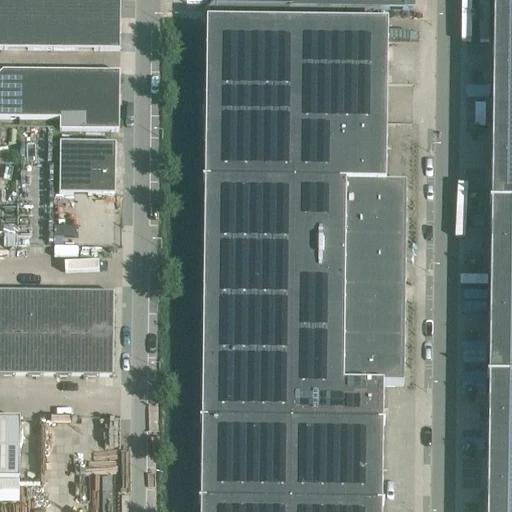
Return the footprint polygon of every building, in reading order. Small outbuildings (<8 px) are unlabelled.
[(0,0),(0,50),(119,52),(119,0),(117,0),(0,0)] [(205,0),(206,10),(284,11),(283,0),(205,0)] [(283,0),(284,11),(408,12),(408,0),(283,0)] [(511,0),(492,0),(490,221),(511,221),(511,0)] [(364,23),(364,14),(294,12),(294,21),(364,23)] [(206,23),(199,511),(380,511),(381,483),(381,471),(382,387),(403,387),(405,185),(385,185),(386,61),(386,49),(387,25),(206,23)] [(0,119),(59,120),(59,132),(118,133),(119,74),(2,73),(0,74),(0,119)] [(115,145),(59,144),(58,245),(114,246),(115,145)] [(511,221),(490,221),(488,389),(511,388),(511,221)] [(0,377),(112,379),(113,295),(0,293),(0,377)] [(511,511),(511,388),(488,389),(486,511),(511,511)] [(0,481),(18,482),(19,422),(0,421),(0,481)] [(22,424),(22,451),(39,451),(39,424),(22,424)] [(0,483),(0,504),(18,504),(18,484),(0,483)]
